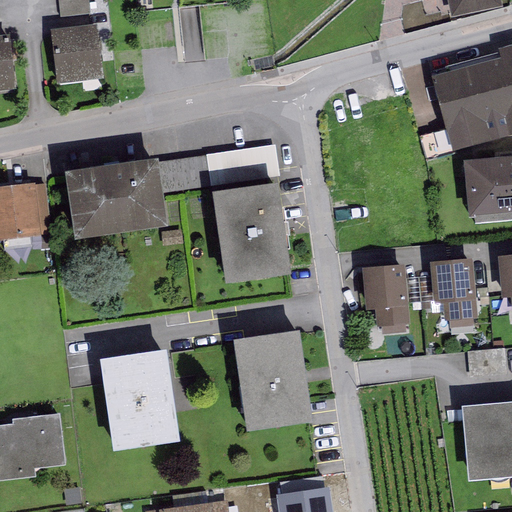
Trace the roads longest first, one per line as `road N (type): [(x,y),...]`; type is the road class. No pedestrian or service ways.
road 1 (residential): [(291,83),(363,511)]
road 2 (residential): [(0,147),(291,83)]
road 3 (residential): [(291,83),(511,27)]
road 4 (unknown): [(155,325),(331,306)]
road 5 (unknown): [(39,139),(27,0)]
